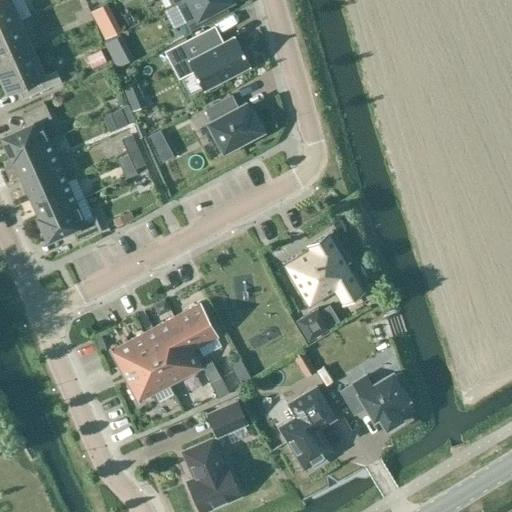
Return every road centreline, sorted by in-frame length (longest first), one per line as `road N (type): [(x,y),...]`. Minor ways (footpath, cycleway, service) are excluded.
road 1 (residential): [(38,323),(300,184),(313,167),(270,0)]
road 2 (residential): [(144,511),(104,466),(38,323)]
